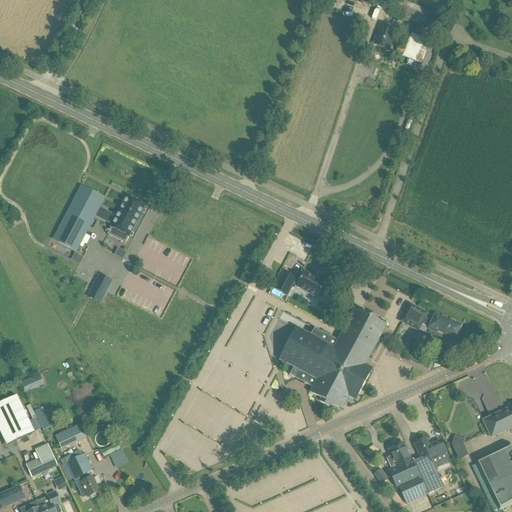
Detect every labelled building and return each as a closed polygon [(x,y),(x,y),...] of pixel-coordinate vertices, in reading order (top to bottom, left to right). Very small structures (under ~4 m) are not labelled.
[(381,24),(374,45),(390,51),(398,31),(381,24)] [(403,56),(403,57),(421,64),(426,53),(420,51),(424,40),(412,35),(403,56)] [(74,212),(58,243),(76,252),(97,212),(115,222),(108,235),(125,244),(145,207),(127,198),(117,217),(99,208),(104,199),(82,187),(79,192),(70,210),(74,212)] [(127,283),(142,249),(130,244),(119,269),(110,265),(117,251),(94,242),(85,264),(106,273),(106,274),(127,283)] [(284,272),(275,289),(287,296),(293,285),(297,287),(318,299),(326,284),(305,272),(299,282),(296,280),(296,279),(284,272)] [(100,304),(107,289),(109,286),(111,281),(102,276),(100,281),(97,285),(97,287),(94,285),(88,297),(100,304)] [(392,320),(403,290),(374,280),(372,286),(379,288),(376,297),(384,300),(387,293),(391,294),(383,317),(392,320)] [(401,322),(400,322),(401,323),(402,322),(419,332),(419,331),(422,325),(430,328),(429,330),(428,334),(442,340),(443,337),(455,342),(463,326),(436,314),(433,322),(426,318),(428,315),(428,314),(411,305),(410,304),(410,305),(401,322)] [(325,319),(332,323),(338,312),(331,308),(330,309),(325,318),(325,319)] [(280,360),(279,361),(280,361),(294,368),(290,375),(289,376),(290,376),(297,379),(297,380),(298,380),(305,384),(306,384),(313,388),(310,392),(310,393),(311,393),(321,399),(320,402),(329,407),(331,404),(341,409),(341,410),(342,410),(342,409),(348,397),(355,401),(356,402),(356,401),(372,369),(373,370),(373,369),(372,368),(372,369),(365,365),(386,326),(387,327),(387,326),(386,326),(355,309),(356,309),(355,309),(354,309),(355,310),(338,341),(331,337),(330,336),(330,337),(323,333),(323,332),(322,332),(316,329),(316,328),(315,328),(315,329),(311,336),(304,333),(305,332),(304,332),(297,329),(298,329),(297,328),(296,329),(297,329),(297,330),(280,360)] [(403,355),(406,349),(397,344),(394,351),(403,355)] [(39,374),(26,381),(31,391),(44,385),(39,374)] [(0,404),(0,432),(7,447),(35,433),(35,432),(17,396),(0,404)] [(501,413),(484,422),(492,438),(509,430),(510,426),(511,425),(511,405),(510,406),(508,413),(504,415),(501,413)] [(34,420),(39,432),(47,428),(42,417),(34,420)] [(72,428),(56,435),(64,451),(78,444),(87,440),(80,424),(72,428)] [(452,445),(457,434),(451,431),(446,442),(452,445)] [(418,443),(414,445),(421,459),(435,453),(437,452),(441,462),(449,458),(442,441),(430,447),(426,439),(418,443)] [(40,459),(26,465),(33,479),(59,467),(48,443),(36,449),(40,459)] [(392,456),(388,458),(393,470),(390,472),(397,486),(398,486),(418,477),(419,477),(413,463),(405,444),(398,446),(397,444),(390,447),(391,449),(390,450),(392,456)] [(511,447),(473,466),(496,511),(511,503),(511,447)] [(96,456),(100,467),(109,463),(112,469),(124,464),(118,450),(113,453),(111,449),(96,456)] [(67,464),(62,466),(67,478),(69,483),(74,480),(75,481),(74,481),(83,500),(88,497),(88,499),(100,493),(99,491),(94,478),(90,480),(87,475),(94,472),(87,455),(82,457),(80,452),(65,460),(67,464)] [(435,453),(421,459),(413,463),(419,477),(418,477),(428,496),(445,488),(434,465),(441,462),(437,452),(435,453)] [(59,477),(51,481),(54,486),(61,482),(59,477)] [(418,477),(398,486),(407,505),(428,496),(418,477)] [(65,480),(59,483),(62,491),(68,488),(65,480)] [(19,487),(13,489),(0,494),(0,500),(3,508),(18,502),(24,500),(19,487)] [(453,497),(446,499),(450,508),(463,503),(458,489),(451,492),(453,497)] [(49,498),(22,509),(22,511),(55,511),(54,508),(62,505),(56,493),(49,496),(49,498)]
